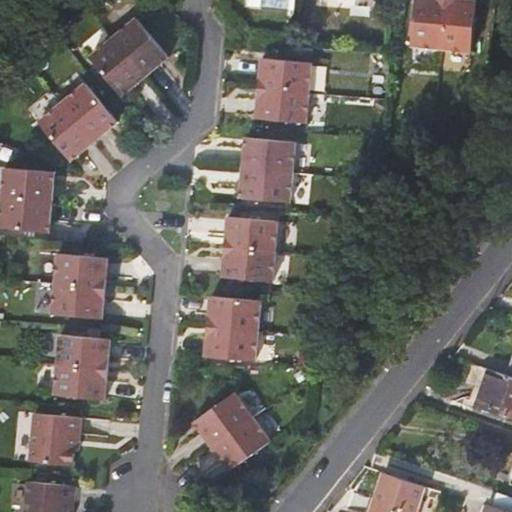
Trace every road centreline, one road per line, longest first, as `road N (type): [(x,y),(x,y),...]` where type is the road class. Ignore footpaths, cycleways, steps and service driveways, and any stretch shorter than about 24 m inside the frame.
road 1 (residential): [(190,0),(204,30),(197,117),(119,184),(117,204),(162,267),(164,285),(140,511)]
road 2 (tertiary): [(295,511),(511,239)]
